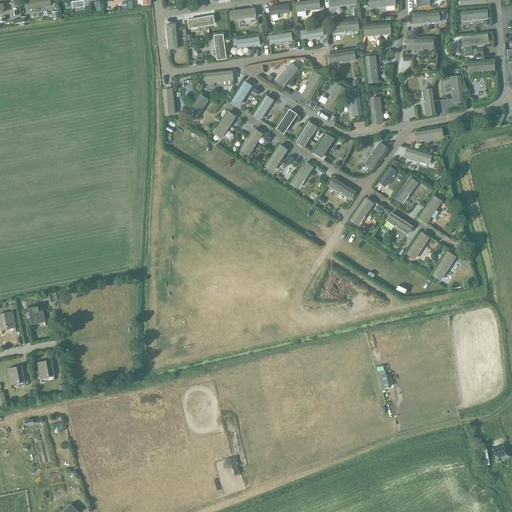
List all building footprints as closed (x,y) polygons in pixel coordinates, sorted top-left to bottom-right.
[(453,236),(450,240),(461,246),(463,243),(453,236)] [(55,293),(48,294),(50,303),(56,301),(55,293)] [(27,299),(28,305),(40,303),(39,297),(27,299)] [(31,326),(45,323),(42,306),(27,309),(31,326)] [(0,326),(1,332),(15,329),(12,312),(0,314),(0,326)] [(40,380),(54,377),(51,360),(36,363),(40,380)] [(10,386),(24,383),(21,366),(7,369),(10,386)] [(486,450),(484,450),(476,452),(479,467),(488,466),(489,466),(486,450)] [(69,474),(68,477),(70,480),(74,481),(77,479),(77,475),(75,472),(72,472),(69,474)]
